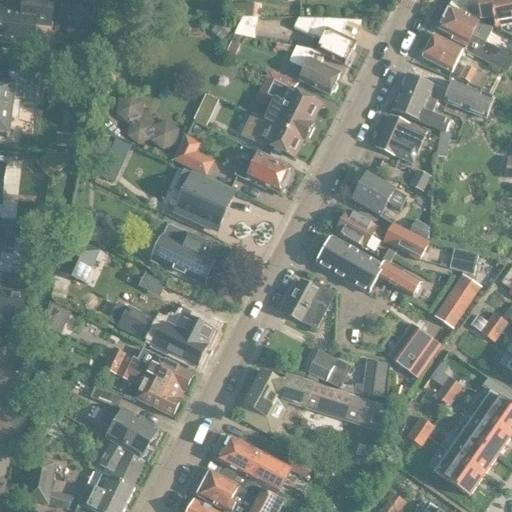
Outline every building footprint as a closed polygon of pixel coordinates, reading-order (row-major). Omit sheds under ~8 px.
[(9,49),(28,51),(30,31),(33,32),(34,20),(49,22),(51,0),(50,0),(21,0),(20,12),(0,9),(0,45),(9,46),(9,49)] [(511,0),(452,0),(448,8),(447,8),(472,21),(490,18),(492,30),(499,29),(499,33),(511,39),(511,0)] [(259,6),(232,4),(232,17),(258,19),(259,6)] [(447,8),(435,31),(451,39),(450,41),(463,48),(461,51),(460,53),(505,76),(511,61),(511,60),(483,46),(490,30),(477,23),(472,21),(447,8)] [(240,19),(232,37),(253,41),(256,19),(240,19)] [(313,53),(323,58),(343,67),(353,45),(336,37),(344,22),(297,20),(292,30),(312,40),(313,38),(319,41),(313,52),(313,53)] [(210,31),(221,42),(226,37),(214,26),(210,31)] [(432,36),(421,59),(449,74),(460,53),(461,51),(432,36)] [(234,57),(238,48),(229,44),(225,53),(234,57)] [(296,84),(326,99),(338,77),(318,67),(323,58),(313,53),(313,52),(295,49),(288,64),(302,71),(296,84)] [(81,63),(71,61),(68,77),(79,79),(81,63)] [(481,91),(487,79),(464,67),(458,79),(468,84),(468,85),(481,91)] [(309,125),(308,124),(317,106),(287,91),(292,81),(267,72),(253,100),(270,109),(267,115),(307,135),(309,131),(307,130),(309,125)] [(9,118),(15,119),(16,104),(11,103),(12,92),(36,95),(38,76),(11,73),(9,85),(0,84),(0,135),(7,136),(9,118)] [(431,89),(403,77),(396,95),(431,110),(434,104),(426,101),(431,89)] [(490,101),(449,84),(441,104),(482,121),(490,101)] [(77,88),(61,86),(54,148),(70,150),(77,88)] [(206,92),(195,118),(207,123),(218,97),(206,92)] [(149,138),(149,139),(162,147),(175,141),(175,126),(163,118),(150,125),(149,127),(147,127),(147,132),(141,132),(133,127),(132,122),(136,120),(135,118),(137,116),(137,102),(125,94),(112,101),(111,116),(124,124),(125,123),(126,125),(125,125),(126,138),(136,144),(147,139),(147,138),(149,138)] [(428,116),(431,110),(396,95),(389,113),(441,134),(446,124),(428,116)] [(250,136),(253,142),(260,145),(290,160),(299,141),(301,142),(303,138),(305,139),(307,135),(267,115),(264,122),(258,119),(250,136)] [(410,167),(414,157),(424,134),(410,128),(388,118),(373,151),(410,167)] [(449,135),(441,134),(438,134),(434,157),(445,159),(449,135)] [(103,159),(108,138),(95,135),(90,155),(103,159)] [(206,179),(213,164),(195,155),(200,146),(185,138),(173,163),(206,179)] [(11,155),(0,153),(0,185),(2,168),(10,169),(11,155)] [(292,174),(263,160),(256,156),(249,170),(239,165),(233,177),(264,193),(265,190),(280,197),(292,174)] [(111,183),(119,165),(106,159),(97,177),(111,183)] [(176,188),(183,191),(173,213),(216,233),(233,195),(183,173),(176,188)] [(421,194),(428,180),(414,173),(408,187),(421,194)] [(397,212),(404,201),(392,194),(393,192),(366,177),(351,203),(377,218),(384,205),(397,212)] [(97,220),(81,213),(72,234),(87,241),(97,220)] [(345,213),(334,233),(363,250),(370,238),(376,241),(378,237),(380,233),(375,230),(345,213)] [(426,232),(412,225),(407,236),(428,246),(426,232)] [(184,282),(185,279),(203,287),(206,280),(210,278),(212,273),(211,269),(214,262),(203,257),(209,245),(197,240),(184,234),(184,235),(166,227),(161,238),(150,263),(168,271),(166,274),(184,282)] [(407,236),(391,228),(382,244),(395,252),(417,264),(428,246),(407,236)] [(65,276),(83,284),(98,250),(69,237),(54,270),(65,275),(65,276)] [(330,239),(315,265),(367,295),(377,279),(382,269),(381,268),(330,239)] [(449,270),(473,276),(477,257),(453,251),(449,270)] [(386,253),(381,262),(383,264),(388,266),(388,265),(393,256),(386,253)] [(382,269),(377,279),(411,299),(419,285),(388,266),(383,264),(381,268),(382,269)] [(143,289),(149,276),(145,274),(138,287),(143,289)] [(463,279),(460,278),(433,318),(451,331),(479,290),(463,279)] [(511,283),(504,278),(502,279),(499,284),(509,291),(506,294),(511,298),(511,283)] [(282,314),(314,332),(333,295),(314,284),(311,289),(299,283),(282,314)] [(57,304),(61,286),(52,284),(48,302),(57,304)] [(0,314),(16,316),(18,316),(19,296),(0,294),(0,314)] [(48,303),(43,328),(58,336),(69,313),(48,303)] [(117,327),(116,328),(139,341),(150,319),(127,307),(126,308),(117,327)] [(511,324),(511,312),(508,310),(502,318),(511,324)] [(499,335),(506,325),(492,315),(485,325),(499,335)] [(158,352),(194,370),(204,350),(191,344),(200,325),(184,317),(175,336),(159,327),(149,346),(159,351),(158,352)] [(476,318),(470,326),(479,333),(484,327),(485,325),(476,318)] [(493,345),(499,335),(485,325),(484,327),(479,333),(479,335),(493,345)] [(402,370),(415,380),(438,347),(425,338),(402,370)] [(140,379),(176,398),(178,394),(181,395),(190,378),(141,353),(136,362),(112,351),(105,364),(117,368),(140,379)] [(35,366),(44,368),(48,355),(39,352),(35,366)] [(306,374),(337,390),(339,391),(350,370),(317,352),(306,374)] [(354,386),(354,389),(352,396),(382,400),(386,366),(365,363),(361,387),(354,386)] [(174,401),(176,398),(140,379),(117,368),(105,364),(102,371),(113,376),(113,377),(125,383),(138,390),(132,401),(168,419),(177,403),(174,401)] [(273,400),(289,405),(343,422),(382,434),(390,410),(352,398),(352,397),(336,392),(336,393),(313,386),(284,377),(278,383),(259,373),(258,374),(241,407),(263,419),(273,400)] [(447,379),(440,390),(454,399),(461,389),(455,385),(447,379)] [(488,395),(475,413),(510,438),(511,434),(511,409),(511,407),(511,398),(494,386),(488,395)] [(392,388),(389,397),(398,401),(402,392),(392,388)] [(115,410),(120,399),(94,389),(90,399),(115,410)] [(438,392),(434,399),(448,408),(452,402),(454,399),(440,390),(438,392)] [(109,433),(104,442),(139,462),(140,460),(143,459),(146,455),(145,451),(150,442),(153,442),(155,437),(154,434),(155,432),(121,412),(115,422),(101,414),(95,425),(109,433)] [(475,413),(460,434),(495,459),(510,438),(475,413)] [(426,439),(433,429),(419,420),(412,429),(426,439)] [(420,449),(426,439),(412,429),(405,439),(420,449)] [(460,434),(447,454),(481,478),(495,459),(460,434)] [(216,453),(212,459),(216,461),(215,463),(221,466),(231,471),(251,482),(272,494),(286,468),(256,452),(256,453),(228,438),(227,439),(224,437),(219,447),(222,449),(219,455),(216,453)] [(122,511),(133,490),(131,489),(142,466),(108,446),(97,466),(111,474),(108,478),(94,471),(87,487),(86,486),(76,506),(77,507),(74,511),(122,511)] [(447,454),(432,474),(467,498),(481,478),(447,454)] [(29,466),(23,502),(29,503),(29,504),(38,506),(44,508),(44,506),(47,507),(49,494),(52,466),(30,460),(29,466)] [(202,486),(196,498),(222,511),(278,511),(283,504),(260,491),(251,483),(251,482),(231,471),(225,481),(216,476),(206,471),(199,484),(202,486)] [(399,511),(404,505),(383,490),(376,499),(394,511),(399,511)] [(394,511),(376,499),(373,503),(381,509),(378,511),(394,511)] [(211,511),(193,502),(192,504),(191,505),(189,506),(187,509),(186,511),(185,511),(211,511)]
